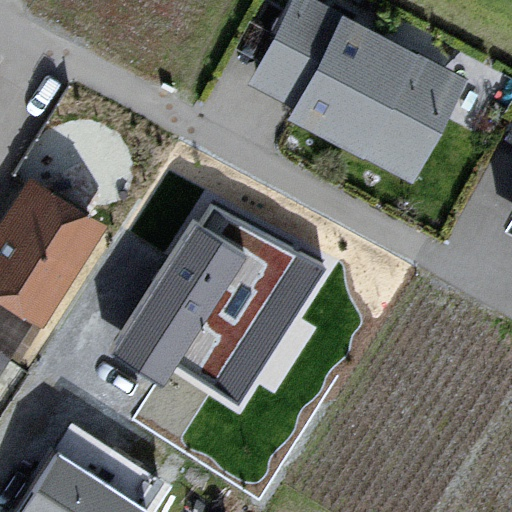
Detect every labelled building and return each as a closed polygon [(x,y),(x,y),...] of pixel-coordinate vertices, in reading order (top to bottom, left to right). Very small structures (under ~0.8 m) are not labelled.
[(325,0),(291,0),(250,80),(291,105),(287,115),(418,177),(468,80),(325,0)] [(32,174),(0,227),(0,291),(47,326),(111,223),(32,174)] [(511,195),(500,217),(511,223),(511,195)] [(325,266),(213,206),(112,354),(164,386),(174,370),(241,414),(325,266)] [(131,511),(155,471),(65,414),(1,511),(131,511)]
